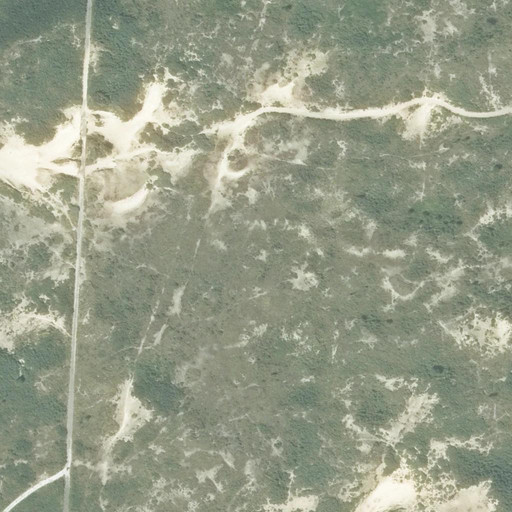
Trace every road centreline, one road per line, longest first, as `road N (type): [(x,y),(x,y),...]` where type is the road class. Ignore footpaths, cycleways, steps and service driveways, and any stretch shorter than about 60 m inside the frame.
road 1 (track): [(65,511),(89,0)]
road 2 (unknown): [(215,131),(260,110),(330,117),(420,101),(473,114),(511,110)]
